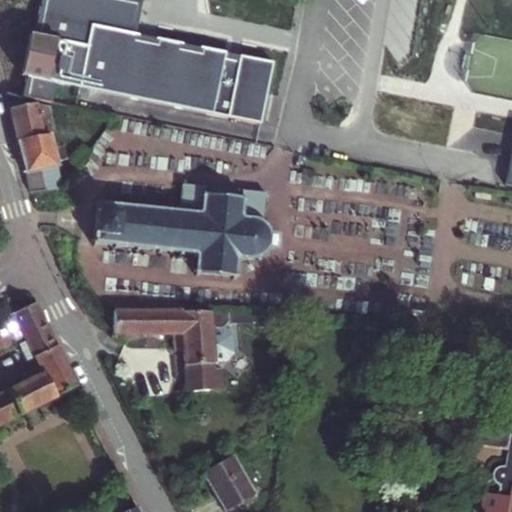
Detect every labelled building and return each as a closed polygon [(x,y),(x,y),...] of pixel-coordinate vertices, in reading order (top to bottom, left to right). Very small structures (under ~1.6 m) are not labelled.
[(30,36),(22,76),(79,88),(213,115),(259,124),(272,63),(225,53),(135,35),(142,2),(133,0),(41,0),(34,37),(30,36)] [(25,79),(21,98),(51,104),(55,85),(25,79)] [(417,99),(409,130),(445,138),(452,107),(417,99)] [(7,105),(32,195),(53,192),(60,190),(56,166),(63,164),(54,136),(51,109),(34,105),(21,109),(18,101),(7,105)] [(464,140),(468,109),(453,108),(450,138),(464,140)] [(103,202),(100,202),(99,205),(96,204),(95,208),(99,208),(96,240),(92,240),(92,244),(96,244),(96,247),(98,248),(99,245),(116,246),(116,250),(119,250),(120,247),(137,249),(137,252),(140,252),(141,249),(160,251),(160,254),(164,255),(164,252),(180,253),(180,257),(184,257),(184,254),(196,255),(195,260),(198,262),(197,270),(194,270),(194,274),(197,274),(197,277),(201,277),(201,274),(233,278),(233,281),(236,281),(236,279),(241,279),(241,275),(238,274),(238,266),(243,264),(243,261),(258,263),(270,255),(270,250),(278,251),(280,237),(272,236),(273,230),(264,222),(266,196),(185,187),(183,210),(179,210),(178,214),(168,213),(168,209),(164,208),(163,213),(147,211),(147,206),(143,206),(143,210),(126,208),(126,204),(122,204),(121,208),(103,205),(103,202)] [(30,346),(36,359),(58,348),(37,305),(0,323),(0,338),(5,350),(26,339),(30,346)] [(212,313),(210,317),(110,313),(111,335),(175,338),(175,347),(186,347),(187,358),(189,395),(226,394),(226,381),(225,373),(218,374),(218,367),(214,335),(228,334),(232,327),(235,327),(254,328),(255,315),(233,314),(212,313)] [(228,334),(214,335),(218,367),(231,366),(238,358),(236,340),(228,334)] [(30,346),(20,351),(27,366),(37,362),(36,359),(30,346)] [(0,430),(22,419),(79,390),(58,348),(36,359),(37,362),(41,370),(31,375),(34,381),(0,397),(0,430)] [(456,402),(427,396),(422,420),(452,425),(456,402)] [(503,421),(484,418),(482,431),(500,434),(503,421)] [(511,511),(511,435),(500,434),(482,431),(477,430),(473,453),(510,460),(507,476),(503,476),(499,477),(497,480),(496,483),(496,486),(496,490),(498,494),(504,495),(502,505),(488,503),(486,511),(511,511)] [(230,464),(206,478),(225,511),(232,511),(258,498),(237,460),(230,464)]
